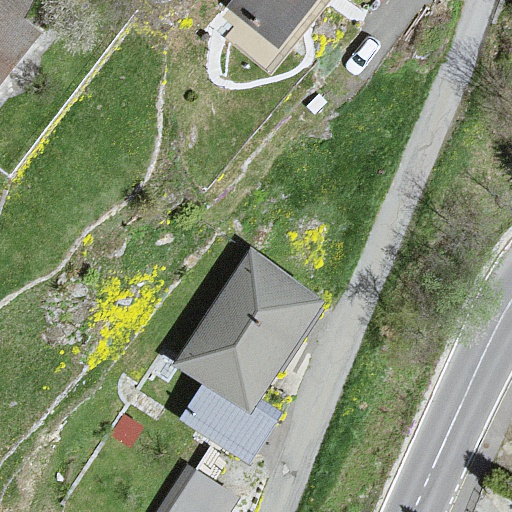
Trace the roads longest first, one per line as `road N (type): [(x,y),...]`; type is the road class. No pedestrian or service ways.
road 1 (unclassified): [(276,511),(484,0)]
road 2 (tertiary): [(511,301),(413,511)]
